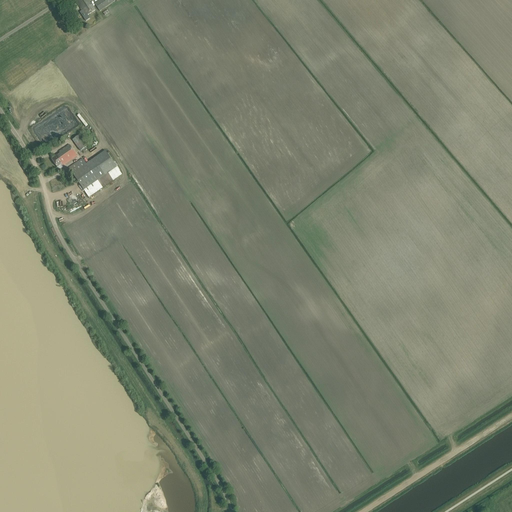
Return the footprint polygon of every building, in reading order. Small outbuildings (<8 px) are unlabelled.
[(86,21),(90,19),(88,16),(96,10),(89,0),(88,1),(87,0),(74,0),(82,11),(80,12),(86,21)] [(100,11),(115,1),(114,0),(99,0),(95,3),(100,11)] [(87,146),(80,132),(73,136),(80,150),(87,146)] [(59,152),(60,153),(57,156),(52,159),(57,168),(59,169),(64,166),(63,166),(78,156),(69,144),(59,152)] [(83,159),(68,168),(85,193),(96,185),(94,183),(117,168),(105,151),(86,164),(83,159)]
